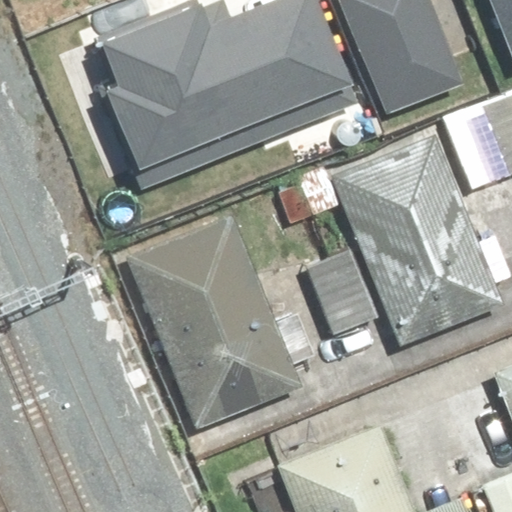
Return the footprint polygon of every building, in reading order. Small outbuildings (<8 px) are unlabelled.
[(166,0),(63,44),(120,179),(350,82),(314,0),(233,0),(220,5),(218,0),(166,0)] [(430,0),(344,0),(383,98),(457,70),(430,0)] [(511,0),(489,0),(511,54),(511,0)] [(511,85),(442,117),(477,195),(511,179),(511,85)] [(324,179),(350,239),(303,268),(333,336),(385,311),(397,349),(500,305),(492,288),(511,279),(511,274),(493,230),(477,237),(432,132),(324,179)] [(236,280),(255,273),(236,218),(122,257),(181,431),(300,390),(292,367),(314,360),(298,315),(277,322),(271,306),(248,314),(236,280)] [(511,511),(511,369),(496,376),(511,413),(511,476),(484,488),(494,511),(511,511)] [(412,511),(374,415),(277,453),(300,511),(471,511),(465,495),(421,511),(412,511)]
